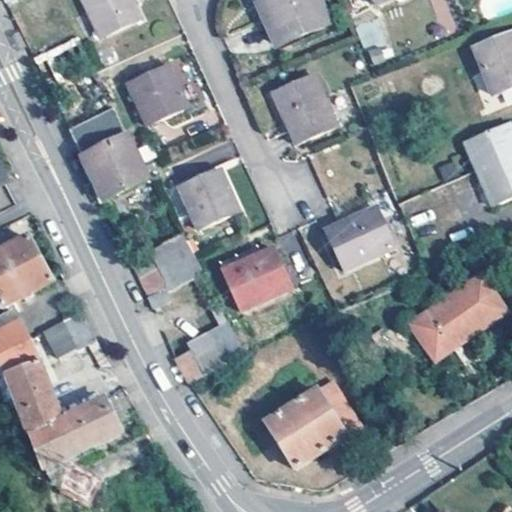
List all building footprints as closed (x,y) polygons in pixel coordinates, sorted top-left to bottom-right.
[(138,16),(130,0),(80,0),(98,35),(138,16)] [(326,23),(315,0),(267,0),(258,4),(277,45),(326,23)] [(357,24),(369,65),(393,58),(382,17),(357,24)] [(511,33),(472,52),(492,97),(511,87),(511,33)] [(186,104),(167,64),(128,82),(146,123),(186,104)] [(335,125),(313,76),(273,94),(295,143),(335,125)] [(129,148),(112,109),(66,132),(101,203),(147,180),(129,148)] [(511,197),(511,126),(510,122),(464,142),(493,206),(511,197)] [(240,209),(221,167),(179,187),(198,228),(240,209)] [(397,248),(379,208),(330,230),(349,272),(397,248)] [(192,256),(179,233),(119,262),(143,310),(165,302),(167,295),(164,288),(200,270),(192,256)] [(0,307),(50,281),(26,237),(0,251),(0,307)] [(511,257),(511,247),(509,239),(498,244),(505,260),(511,257)] [(294,290),(275,249),(225,272),(243,312),(294,290)] [(506,313),(480,276),(409,325),(433,361),(506,313)] [(242,354),(215,305),(210,308),(218,325),(186,344),(190,353),(175,362),(189,385),(242,354)] [(74,347),(60,319),(41,328),(54,356),(74,347)] [(0,348),(24,336),(16,321),(0,329),(0,348)] [(0,348),(0,359),(5,375),(25,436),(29,433),(58,420),(38,366),(24,336),(0,348)] [(358,426),(329,380),(263,422),(293,469),(358,426)] [(64,417),(77,445),(79,449),(118,431),(102,398),(64,417)] [(77,445),(64,417),(58,420),(29,433),(41,464),(77,445)]
